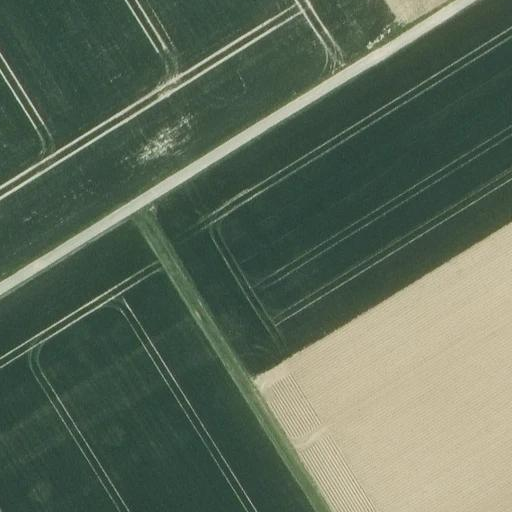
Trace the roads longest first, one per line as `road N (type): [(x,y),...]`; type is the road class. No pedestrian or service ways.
road 1 (track): [(0,291),(468,0)]
road 2 (track): [(128,212),(319,511)]
